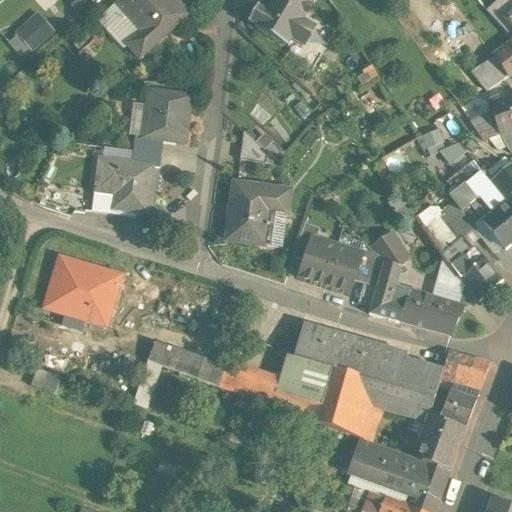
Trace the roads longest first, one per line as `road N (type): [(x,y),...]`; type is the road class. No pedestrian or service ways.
road 1 (residential): [(503,356),(211,278)]
road 2 (residential): [(211,278),(244,0)]
road 3 (residential): [(211,278),(33,220),(0,198)]
road 4 (residential): [(459,511),(503,356)]
